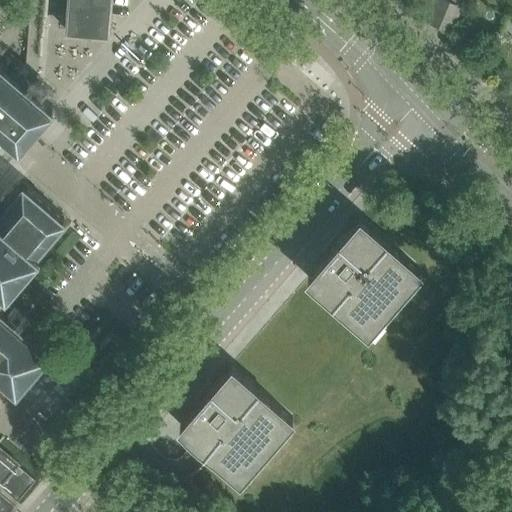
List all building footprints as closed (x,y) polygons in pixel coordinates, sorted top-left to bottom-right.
[(0,0),(0,377),(1,378),(3,380),(3,379),(13,388),(14,390),(16,391),(17,391),(19,389),(19,387),(19,386),(26,378),(29,377),(30,374),(36,366),(39,365),(40,362),(46,354),(47,354),(49,353),(50,351),(50,350),(49,348),(47,347),(37,339),(36,337),(34,336),(24,328),(23,326),(20,325),(11,317),(10,315),(8,314),(7,314),(0,307),(0,297),(4,293),(6,294),(7,293),(12,288),(12,287),(36,259),(41,254),(40,254),(41,253),(38,250),(40,247),(55,230),(62,222),(64,220),(66,218),(65,218),(66,217),(65,217),(64,215),(61,214),(60,213),(28,185),(26,182),(23,181),(22,181),(20,183),(19,185),(0,207),(0,132),(2,134),(15,146),(17,148),(19,149),(19,148),(19,149),(21,147),(22,145),(35,130),(35,131),(37,129),(38,127),(50,112),(50,113),(52,111),(53,109),(53,108),(52,106),(50,105),(35,93),(34,91),(32,90),(31,90),(0,63),(0,0)] [(69,0),(68,12),(67,31),(108,34),(110,0),(69,0)] [(448,0),(435,0),(426,21),(439,26),(450,0),(448,0)] [(450,0),(439,26),(451,32),(462,5),(450,0)] [(455,198),(447,207),(458,216),(466,208),(455,198)] [(360,217),(304,281),(364,334),(421,269),(360,217)] [(240,477),(291,418),(232,364),(180,424),(213,453),(240,477)] [(17,500),(35,479),(18,463),(19,462),(0,445),(0,511),(6,511),(12,506),(14,507),(19,501),(17,500)]
